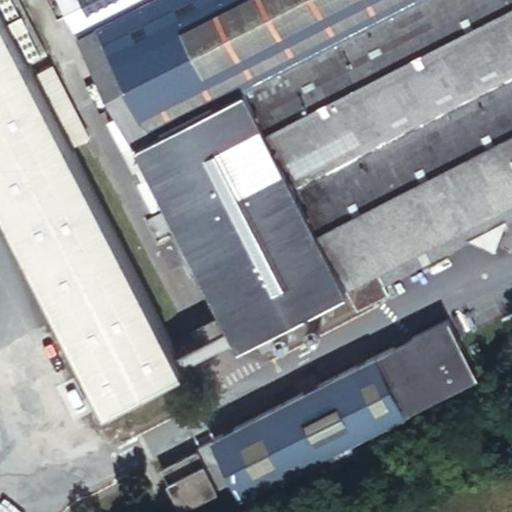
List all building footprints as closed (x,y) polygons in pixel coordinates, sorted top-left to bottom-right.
[(0,0),(0,213),(103,408),(177,368),(63,154),(82,144),(43,71),(26,80),(20,69),(37,60),(5,0),(0,0)] [(511,0),(45,0),(125,149),(110,157),(121,179),(136,171),(230,349),(341,291),(354,314),(385,298),(380,287),(511,216),(511,0)] [(316,327),(316,324),(314,322),(312,320),(309,319),(306,319),(303,320),(301,322),(300,325),(300,328),(301,330),(303,333),(305,334),(308,335),(311,334),(314,332),(315,330),(316,327)] [(443,328),(203,449),(231,505),(291,475),(298,489),(373,452),(365,436),(471,383),(443,328)] [(281,344),(280,341),(279,338),(276,336),(274,335),(271,335),(268,337),(266,339),(265,341),(265,344),(266,347),(267,349),(270,351),(273,351),(276,350),(278,349),(280,346),(281,344)] [(223,497),(201,450),(189,456),(211,502),(223,497)] [(179,511),(207,499),(188,460),(151,477),(167,511),(179,511)]
